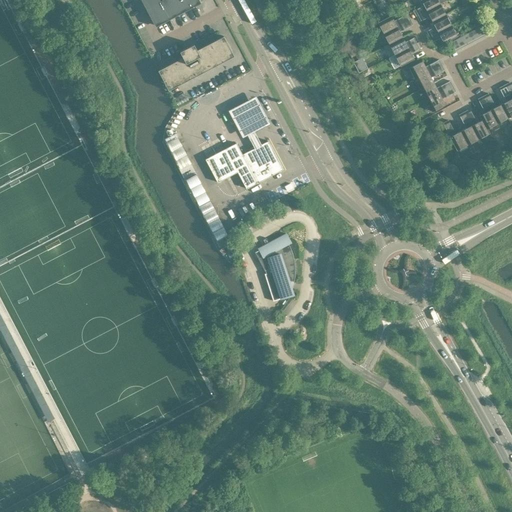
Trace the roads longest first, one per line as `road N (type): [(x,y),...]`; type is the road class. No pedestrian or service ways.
road 1 (unclassified): [(470,511),(431,431),(339,350)]
road 2 (secondary): [(410,299),(511,474)]
road 3 (secondary): [(511,458),(422,293)]
